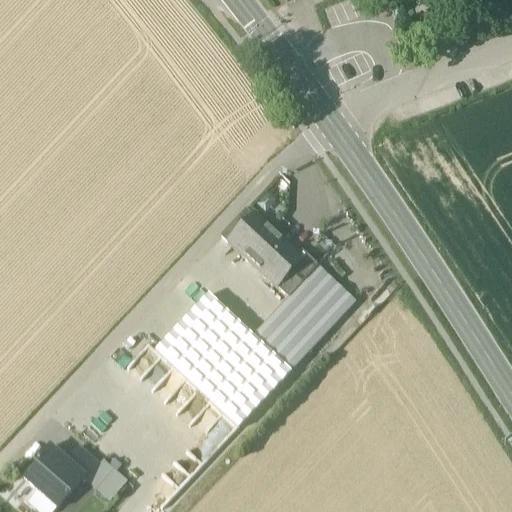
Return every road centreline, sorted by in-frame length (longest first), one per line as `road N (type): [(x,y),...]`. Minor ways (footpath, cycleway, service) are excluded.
road 1 (track): [(0,466),(309,140),(333,128)]
road 2 (secondary): [(511,401),(333,128)]
road 3 (secondary): [(333,128),(235,0)]
road 4 (residential): [(511,49),(382,100)]
